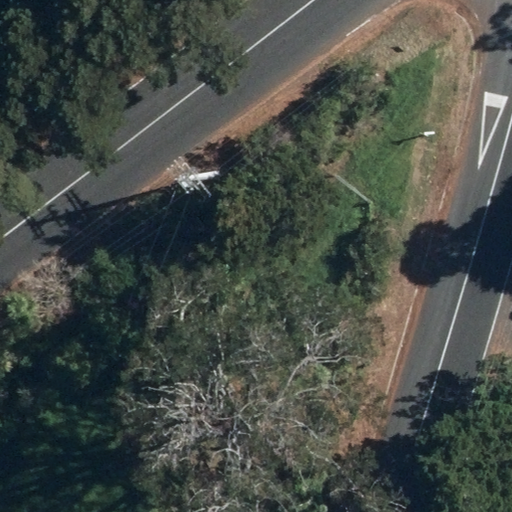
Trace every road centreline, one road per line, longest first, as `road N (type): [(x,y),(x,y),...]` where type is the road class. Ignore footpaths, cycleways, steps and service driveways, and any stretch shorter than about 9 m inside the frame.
road 1 (tertiary): [(0,244),(321,0)]
road 2 (unclassified): [(511,135),(394,511)]
